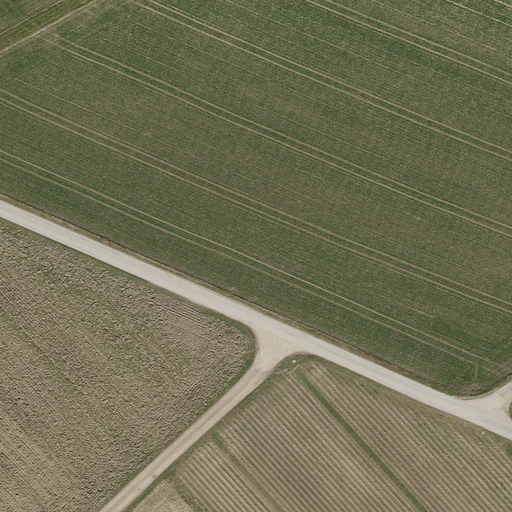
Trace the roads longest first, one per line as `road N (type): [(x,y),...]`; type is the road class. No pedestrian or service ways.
road 1 (unclassified): [(511,432),(0,210)]
road 2 (track): [(107,511),(285,335)]
